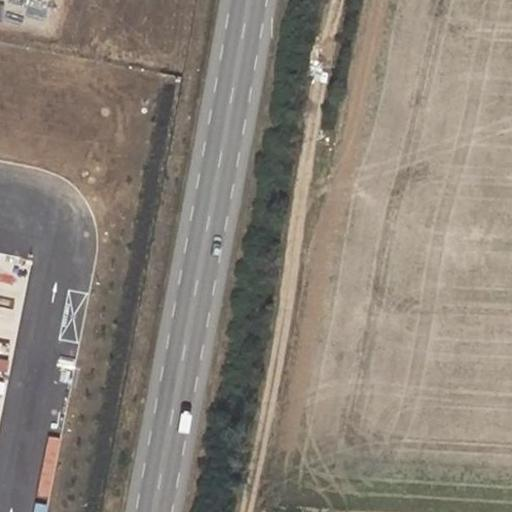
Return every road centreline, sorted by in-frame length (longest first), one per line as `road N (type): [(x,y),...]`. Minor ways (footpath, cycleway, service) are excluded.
road 1 (secondary): [(246,0),(151,511)]
road 2 (track): [(323,0),(289,287),(245,511)]
